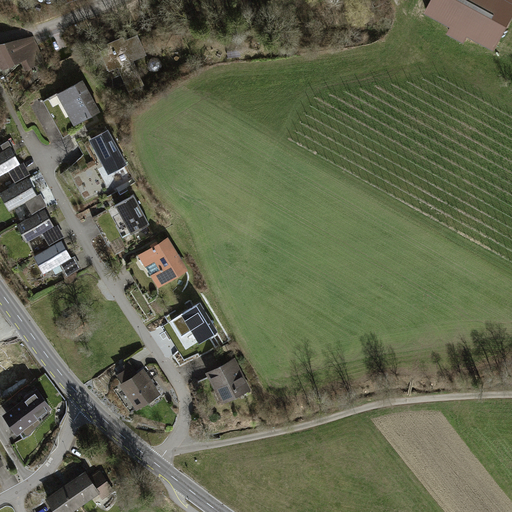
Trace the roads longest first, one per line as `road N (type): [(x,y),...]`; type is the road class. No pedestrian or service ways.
road 1 (residential): [(156,463),(184,418),(181,387),(98,265),(24,134)]
road 2 (track): [(511,394),(395,399),(168,449)]
road 3 (secondary): [(0,291),(86,402)]
road 4 (residential): [(0,36),(47,28),(114,0)]
